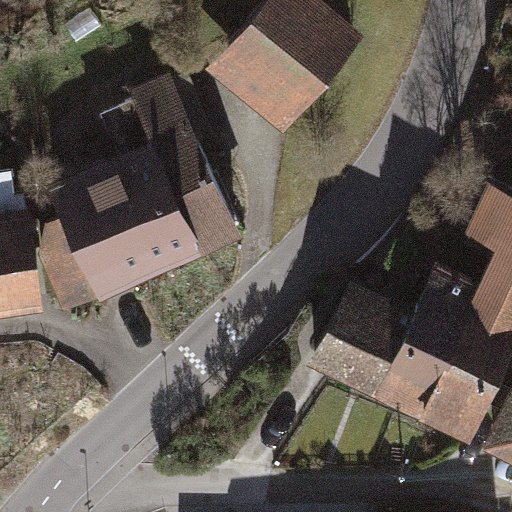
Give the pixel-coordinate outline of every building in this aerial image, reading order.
[(366,28),(331,0),(260,0),(208,64),(285,127),(366,28)] [(248,228),(173,62),(127,83),(131,92),(97,107),(115,147),(46,177),(62,212),(48,218),(40,250),(64,305),(100,289),(102,293),(248,228)] [(0,311),(45,305),(30,201),(20,203),(14,164),(0,166),(0,311)] [(511,357),(511,185),(493,177),(469,225),(502,241),(485,276),(438,254),(415,301),(350,270),(306,360),(472,440),(511,357)] [(511,394),(489,441),(511,452),(511,394)]
